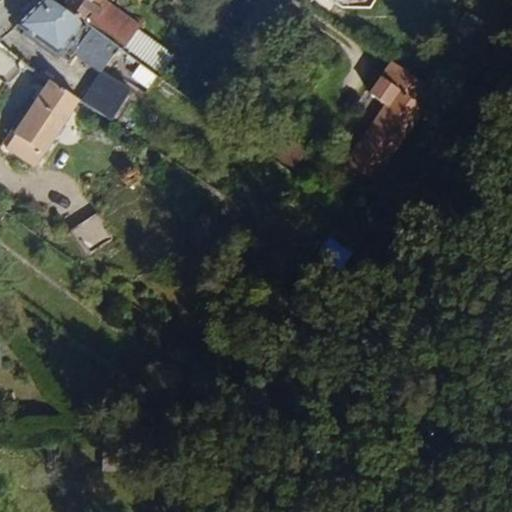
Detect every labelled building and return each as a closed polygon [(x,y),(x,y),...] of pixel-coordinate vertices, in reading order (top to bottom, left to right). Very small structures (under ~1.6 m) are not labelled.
[(76,44),(91,19),(85,14),(65,0),(33,0),(14,17),(52,47),(61,35),(76,44)] [(115,0),(65,0),(85,14),(87,10),(139,47),(152,26),(115,0)] [(334,30),(287,0),(252,0),(322,47),(334,30)] [(112,42),(115,36),(91,19),(76,44),(96,57),(108,40),(112,42)] [(393,128),(421,84),(378,56),(366,74),(384,85),(368,111),(393,128)] [(107,108),(126,77),(97,58),(78,89),(107,108)] [(8,68),(0,61),(0,71),(4,74),(8,68)] [(129,77),(147,89),(157,75),(139,63),(129,77)] [(46,139),(78,89),(49,71),(18,121),(46,139)] [(337,158),(287,122),(274,141),(324,177),(337,158)] [(94,264),(118,248),(96,213),(71,229),(94,264)]
